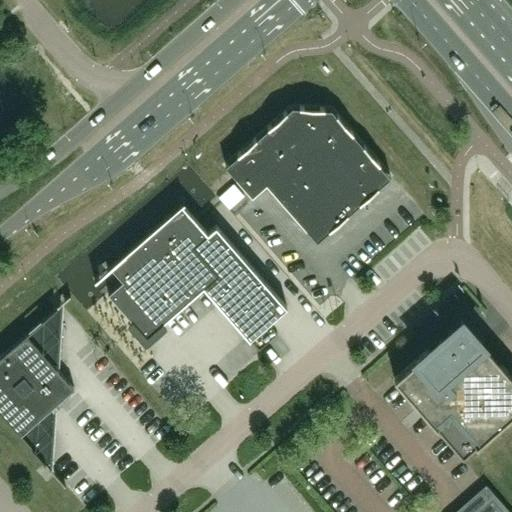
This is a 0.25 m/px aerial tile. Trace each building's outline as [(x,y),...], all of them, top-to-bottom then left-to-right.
[(317,240),(347,214),(391,176),(332,108),(292,106),(225,165),(252,195),(266,183),(317,240)] [(111,266),(123,280),(108,292),(139,328),(153,315),(161,324),(203,287),(249,340),(287,307),(216,225),(208,232),(183,203),(184,202),(184,201),(107,268),(108,269),(111,266)] [(0,356),(0,412),(65,486),(66,486),(51,469),(56,403),(72,389),(74,387),(73,385),(72,386),(58,369),(63,303),(71,296),(70,295),(0,356)] [(429,347),(394,378),(463,456),(511,413),(511,376),(500,362),(462,319),(429,347)] [(505,511),(486,490),(485,491),(492,498),(476,511),(505,511)]
